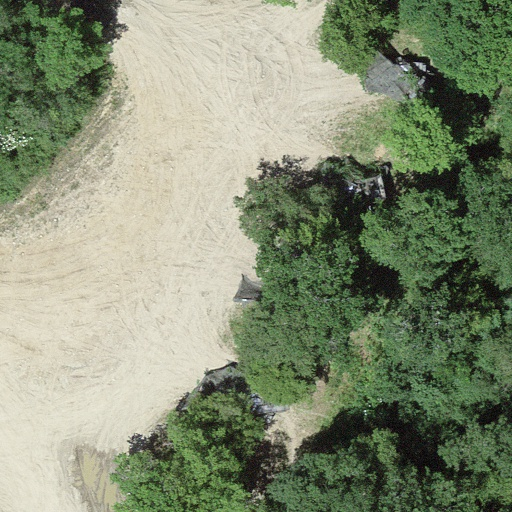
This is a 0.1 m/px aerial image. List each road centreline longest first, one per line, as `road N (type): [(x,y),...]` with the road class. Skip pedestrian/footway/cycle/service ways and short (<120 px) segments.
road 1 (track): [(0,338),(139,238),(169,113),(113,0)]
road 2 (track): [(52,511),(52,441),(3,337)]
